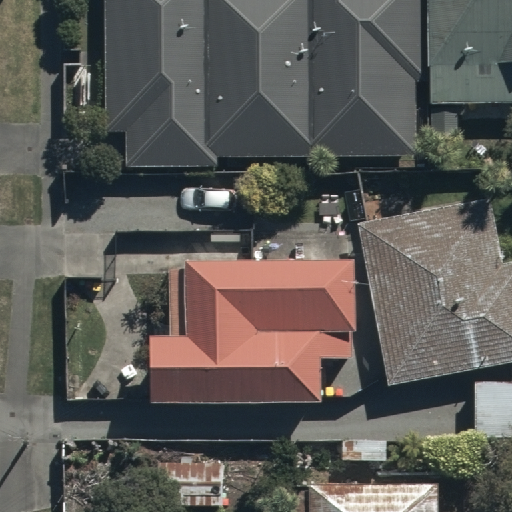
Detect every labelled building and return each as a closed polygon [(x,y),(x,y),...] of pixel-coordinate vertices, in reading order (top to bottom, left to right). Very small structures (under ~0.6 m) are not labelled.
[(125,130),(126,164),(219,164),(219,150),(414,148),(414,79),(423,79),(422,0),(106,0),(107,130),(125,130)] [(511,0),(426,0),(427,64),(432,64),(432,99),(511,98),(511,0)] [(511,195),(511,190),(355,221),(388,386),(511,361),(511,195)] [(355,256),(187,255),(187,334),(150,334),(150,396),(319,396),(319,354),(355,355),(355,256)] [(511,438),(511,376),(475,377),(476,438),(511,438)] [(437,511),(438,480),(317,480),(317,511),(437,511)]
